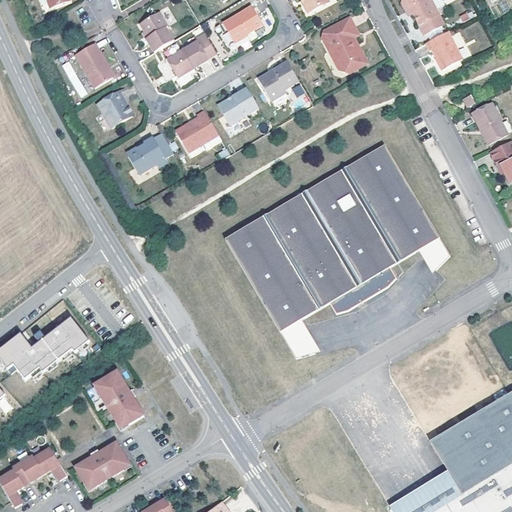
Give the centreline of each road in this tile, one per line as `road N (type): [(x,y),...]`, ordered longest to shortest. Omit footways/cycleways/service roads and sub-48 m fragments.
road 1 (residential): [(103,0),(108,26),(160,114),(294,32),(276,0)]
road 2 (residential): [(237,443),(511,276)]
road 3 (residential): [(511,260),(373,0)]
road 4 (tertiary): [(110,243),(54,151),(0,36)]
road 5 (tertiary): [(232,436),(110,243)]
road 6 (residential): [(107,511),(232,436)]
road 7 (residential): [(0,329),(110,243)]
